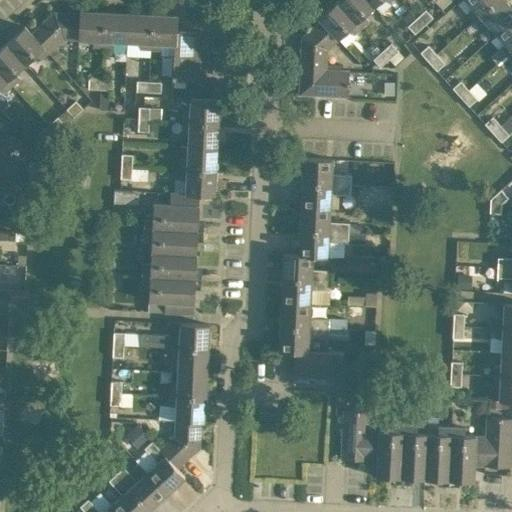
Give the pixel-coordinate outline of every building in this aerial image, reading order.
[(337,0),(319,17),(321,19),(338,39),(350,28),(354,33),(361,27),(337,0)] [(364,15),(375,6),(369,0),(337,0),(361,27),(369,20),(364,15)] [(466,0),(473,8),(469,11),(475,18),(494,0),(466,0)] [(511,17),(511,7),(505,0),(494,0),(475,18),(482,27),(487,22),(496,32),(511,17)] [(425,9),(416,16),(424,25),(433,17),(425,9)] [(93,45),(103,46),(104,11),(80,10),(80,13),(78,39),(93,40),(93,45)] [(416,16),(415,17),(408,10),(391,26),(405,42),(424,25),(416,16)] [(129,12),(104,11),(103,46),(114,46),(114,41),(127,41),(129,12)] [(54,12),(31,32),(48,52),(54,46),(62,38),(78,39),(80,13),(54,12)] [(152,48),(152,43),(153,13),(129,12),(127,41),(142,42),(141,48),(152,48)] [(153,13),(152,43),(176,44),(177,30),(178,15),(153,13)] [(505,43),(500,47),(490,56),(497,63),(507,54),(511,49),(511,17),(496,32),(505,43)] [(302,36),(300,67),(327,68),(327,63),(328,48),(338,39),(321,19),(302,36)] [(7,42),(26,63),(35,54),(40,59),(48,52),(31,32),(25,25),(7,42)] [(201,31),(177,30),(176,44),(152,43),(152,48),(161,49),(161,55),(173,55),(172,79),(197,80),(198,80),(201,31)] [(7,42),(0,47),(0,70),(12,84),(19,77),(15,73),(26,63),(7,42)] [(381,50),(389,58),(398,50),(391,42),(381,50)] [(428,61),(436,54),(427,45),(420,52),(428,61)] [(54,46),(48,52),(56,60),(62,55),(54,46)] [(380,67),(389,58),(381,50),(373,58),(380,67)] [(444,63),(436,54),(428,61),(436,70),(444,63)] [(343,69),(327,68),(300,67),(299,93),(348,95),(349,70),(343,69)] [(0,86),(4,91),(12,84),(0,70),(0,86)] [(87,89),(100,89),(100,78),(88,78),(87,89)] [(113,79),(100,78),(100,89),(112,90),(113,79)] [(148,92),(148,80),(136,80),(135,91),(148,92)] [(148,80),(148,92),(160,92),(161,81),(148,80)] [(198,80),(197,80),(197,88),(185,88),(185,95),(197,95),(211,96),(211,85),(212,80),(198,80)] [(460,97),(468,89),(460,80),(452,87),(460,97)] [(395,81),(385,81),(385,94),(395,95),(395,81)] [(460,97),(469,106),(477,99),(468,89),(460,97)] [(184,110),(183,120),(218,122),(220,98),(190,96),(190,110),(184,110)] [(73,116),(83,108),(75,99),(66,108),(73,116)] [(507,131),(511,127),(511,116),(503,105),(493,113),(507,131)] [(137,119),(149,119),(150,106),(138,106),(137,119)] [(57,116),(48,124),(56,132),(65,124),(57,116)] [(492,132),(501,125),(492,116),(484,123),(492,132)] [(149,119),(137,119),(137,131),(148,131),(149,119)] [(16,132),(20,128),(12,120),(4,130),(16,132)] [(217,146),(218,122),(183,120),(183,130),(189,130),(188,145),(217,146)] [(47,140),(56,132),(48,124),(39,132),(47,140)] [(501,125),(492,132),(501,141),(509,134),(501,125)] [(216,171),(217,146),(188,145),(187,157),(181,157),(181,169),(216,171)] [(121,153),(120,165),(132,166),(132,154),(121,153)] [(302,181),(351,183),(351,174),(332,173),(333,158),(304,157),(302,181)] [(43,160),(30,160),(29,173),(42,173),(43,160)] [(131,179),(132,166),(120,165),(119,178),(131,179)] [(215,195),(216,171),(181,169),(180,178),(186,178),(185,194),(200,194),(215,195)] [(351,184),(351,183),(302,181),(301,205),(331,206),(332,193),(350,194),(351,184)] [(127,190),(115,189),(114,202),(126,202),(127,190)] [(508,197),(500,189),(490,198),(501,203),(508,197)] [(200,194),(185,194),(170,193),(170,202),(200,204),(200,194)] [(20,194),(19,212),(29,213),(30,195),(29,195),(20,194)] [(500,204),(501,203),(490,198),(489,199),(489,212),(499,213),(500,204)] [(145,212),(145,221),(144,236),(144,239),(152,240),(151,251),(197,253),(197,239),(198,233),(203,233),(203,226),(198,225),(198,224),(200,204),(170,202),(153,201),(153,213),(145,212)] [(331,206),(301,205),(300,229),(349,231),(350,223),(350,221),(330,220),(331,206)] [(329,241),(349,242),(349,231),(300,229),(299,253),(314,254),(329,255),(329,241)] [(143,266),(142,280),(142,287),(149,287),(149,298),(150,299),(194,301),(195,283),(195,280),(201,281),(201,274),(196,273),(196,268),(197,253),(151,251),(151,260),(143,260),(143,266)] [(282,278),(332,280),(333,269),(313,268),(314,254),(299,253),(284,252),(282,278)] [(511,266),(511,256),(498,256),(497,266),(511,266)] [(511,266),(497,266),(497,276),(511,276),(511,266)] [(458,287),(468,287),(468,275),(458,274),(458,287)] [(281,301),(311,303),(312,288),(324,289),(331,289),(332,280),(282,278),(281,301)] [(367,292),(367,296),(366,305),(376,305),(377,292),(367,292)] [(150,299),(150,310),(194,313),(194,301),(150,299)] [(310,316),(311,303),(281,301),(280,326),(329,328),(329,317),(310,316)] [(511,326),(511,302),(504,302),(504,316),(497,316),(497,325),(511,326)] [(453,313),(453,325),(464,326),(464,313),(453,313)] [(329,328),(344,329),(345,318),(329,317),(329,328)] [(208,348),(209,324),(180,322),(179,336),(173,336),(173,337),(170,337),(170,344),(172,344),(172,346),(208,348)] [(463,338),(464,326),(453,325),(452,338),(463,338)] [(511,326),(497,325),(496,336),(502,337),(502,351),(511,351),(511,326)] [(279,350),(295,351),(309,352),(309,349),(309,337),(328,338),(329,328),(280,326),(279,350)] [(329,328),(328,338),(347,338),(348,329),(344,329),(329,328)] [(124,332),(113,331),(112,343),(123,344),(124,332)] [(123,356),(124,344),(113,344),(113,356),(123,356)] [(207,372),(208,348),(172,346),(172,356),(178,356),(177,371),(207,372)] [(309,352),(295,351),(293,375),(342,377),(344,351),(309,349),(309,352)] [(495,362),(494,375),(511,376),(511,351),(502,351),(501,363),(495,362)] [(449,361),(449,373),(461,374),(462,361),(449,361)] [(170,384),(170,394),(206,396),(207,372),(177,371),(176,384),(170,384)] [(358,373),(357,387),(371,387),(372,374),(358,373)] [(460,386),(461,374),(449,373),(448,385),(460,386)] [(511,400),(511,376),(494,375),(494,384),(500,384),(499,400),(511,400)] [(122,380),(112,380),(111,392),(122,392),(122,380)] [(110,404),(121,405),(122,392),(111,392),(110,404)] [(361,401),(370,402),(370,394),(361,393),(361,401)] [(204,421),(206,396),(170,394),(169,404),(175,404),(175,419),(201,421),(204,421)] [(490,407),(501,408),(509,408),(510,401),(501,401),(490,400),(490,407)] [(358,459),(376,459),(377,429),(368,429),(369,410),(364,410),(360,410),(344,409),(341,458),(358,459)] [(511,423),(511,417),(495,417),(487,416),(486,435),(476,434),(474,464),(493,465),(510,466),(511,423)] [(200,446),(201,421),(175,419),(174,434),(159,448),(176,467),(177,467),(200,446)] [(377,459),(376,475),(388,476),(397,476),(397,482),(404,482),(404,477),(413,477),(425,478),(427,431),(416,430),(417,423),(404,422),(390,422),(389,429),(378,429),(377,459)] [(137,423),(129,431),(141,445),(149,437),(137,423)] [(425,478),(442,479),(445,479),(445,484),(452,484),(452,479),(458,480),(473,480),(474,464),(476,434),(476,433),(464,433),(465,426),(461,425),(444,424),(437,424),(437,431),(427,431),(425,478)] [(185,476),(177,467),(176,467),(159,448),(152,440),(143,448),(156,462),(146,471),(166,493),(185,476)] [(148,509),(166,493),(146,471),(136,480),(123,466),(115,472),(148,509)] [(118,511),(144,511),(148,509),(115,472),(107,479),(121,494),(110,503),(118,511)] [(87,496),(80,489),(73,495),(80,503),(87,496)] [(118,511),(110,503),(100,511),(87,497),(79,505),(73,511),(74,511),(118,511)] [(43,499),(29,511),(30,511),(50,511),(53,510),(43,499)]
